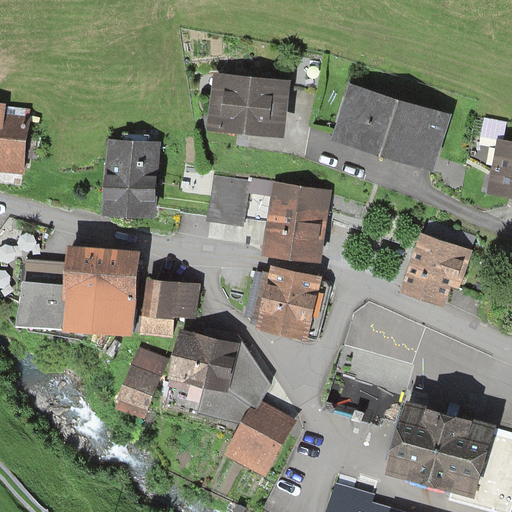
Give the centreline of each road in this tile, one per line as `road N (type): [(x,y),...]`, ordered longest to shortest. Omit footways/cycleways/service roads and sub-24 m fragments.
road 1 (residential): [(355,278),(153,244),(0,201)]
road 2 (residential): [(511,345),(355,278)]
